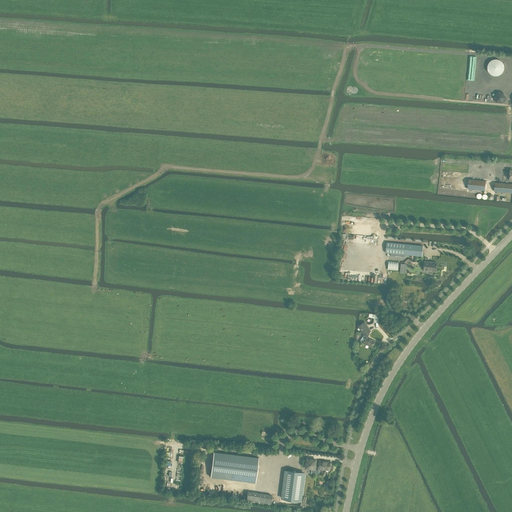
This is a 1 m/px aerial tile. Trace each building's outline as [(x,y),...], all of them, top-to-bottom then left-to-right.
[(504,70),(504,68),(504,65),(502,63),(501,61),(498,60),(496,59),(493,60),(491,61),(489,63),(488,65),(487,68),(488,70),(489,73),(491,74),(493,76),(496,76),(498,76),(501,74),(502,73),(504,70)] [(485,191),(486,181),(469,179),(468,189),(485,191)] [(511,193),(511,184),(495,183),(494,192),(511,193)] [(387,242),(386,253),(391,254),(391,257),(405,259),(405,255),(411,256),(411,258),(413,258),(413,256),(422,257),(423,246),(387,242)] [(398,262),(389,261),(388,270),(389,270),(395,271),(397,271),(398,262)] [(436,272),(437,262),(425,261),(424,271),(436,272)] [(372,347),(375,342),(367,338),(370,333),(369,333),(371,331),(365,322),(358,327),(364,336),(361,342),(363,342),(363,343),(372,347)] [(213,452),(210,477),(255,483),(258,458),(213,452)] [(315,467),(318,467),(319,463),(316,462),(316,460),(307,459),(306,468),(315,469),(315,467)] [(330,471),(331,462),(319,461),(319,463),(318,467),(318,470),(330,471)] [(286,471),(282,498),(301,501),(304,473),(286,471)] [(271,506),(272,496),(248,492),(246,502),(271,506)]
